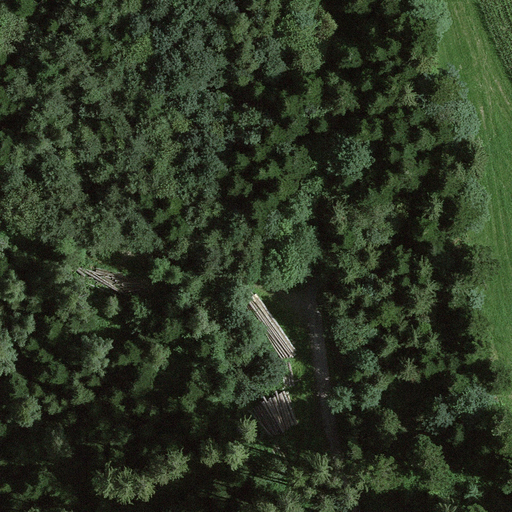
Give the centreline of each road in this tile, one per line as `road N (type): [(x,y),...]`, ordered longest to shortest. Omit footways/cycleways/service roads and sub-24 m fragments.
road 1 (track): [(283,0),(307,138),(333,433),(357,511)]
road 2 (track): [(322,305),(216,264),(0,215)]
